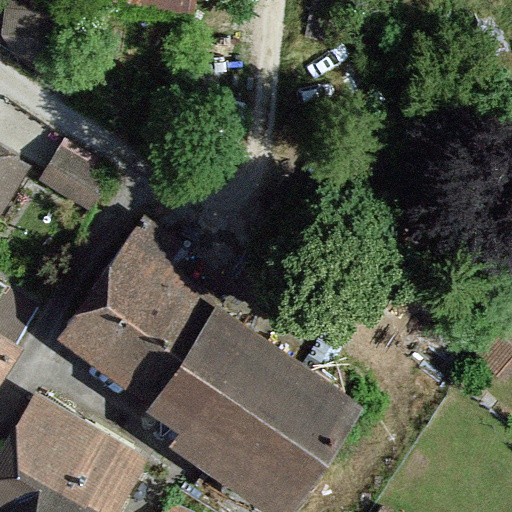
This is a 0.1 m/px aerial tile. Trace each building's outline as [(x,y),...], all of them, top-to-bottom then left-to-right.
[(47,174),(97,200),(117,161),(67,135),(47,174)] [(0,253),(43,174),(0,147),(0,253)] [(239,316),(143,250),(73,353),(167,416),(239,316)] [(316,511),(383,419),(239,316),(167,416),(195,437),(179,459),(252,511),(316,511)] [(0,340),(0,416),(38,370),(0,340)] [(160,471),(44,416),(0,475),(0,505),(10,511),(162,511),(157,510),(160,471)]
